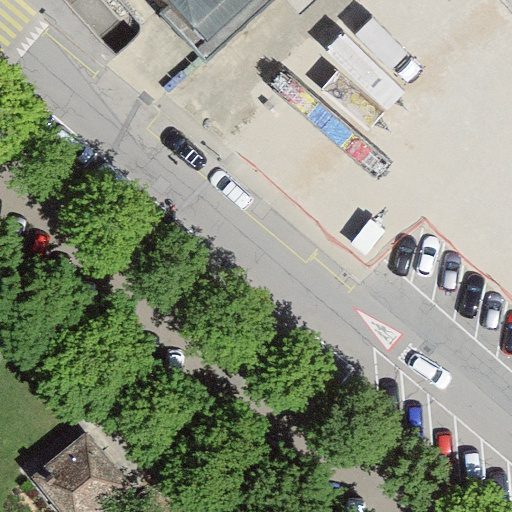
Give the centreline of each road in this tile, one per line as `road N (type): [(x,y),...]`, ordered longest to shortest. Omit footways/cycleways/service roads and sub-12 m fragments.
road 1 (unclassified): [(511,495),(143,186)]
road 2 (residential): [(347,0),(143,186)]
road 3 (unclassified): [(143,186),(0,63)]
